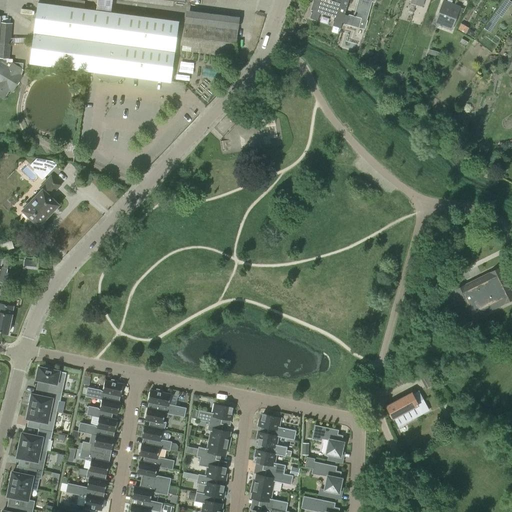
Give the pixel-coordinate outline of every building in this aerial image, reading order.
[(37,3),(28,66),(169,85),(178,22),(84,10),(85,1),(79,0),(39,0),(39,4),(37,3)] [(336,18),(341,4),(341,0),(328,0),(326,0),(313,0),(311,10),(324,15),(324,14),(336,18)] [(342,22),(347,24),(346,25),(365,30),(367,21),(372,2),(374,3),(374,0),(358,0),(355,12),(356,12),(355,16),(354,15),(354,16),(349,15),(349,16),(344,15),(342,22)] [(504,0),(491,18),(496,22),(500,16),(502,17),(511,2),(508,0),(504,0)] [(446,20),(453,4),(443,1),(434,24),(452,31),(454,25),(446,20)] [(461,7),(453,4),(446,20),(454,25),(461,7)] [(0,58),(10,59),(12,24),(0,22),(0,20),(0,16),(0,58)] [(182,50),(234,57),(238,30),(185,23),(182,50)] [(468,33),(471,27),(464,23),(461,29),(468,33)] [(0,95),(3,98),(18,75),(0,63),(0,95)] [(242,139),(252,139),(251,124),(228,125),(229,140),(223,141),(224,150),(231,150),(231,143),(242,142),(242,139)] [(480,144),(476,150),(485,156),(489,149),(480,144)] [(53,161),(36,158),(30,165),(34,170),(33,171),(42,181),(57,165),(53,161)] [(62,185),(51,174),(39,188),(42,191),(24,211),(32,219),(30,221),(29,222),(29,224),(29,225),(30,227),(31,228),(33,229),(35,229),(36,228),(37,227),(39,225),(58,205),(50,198),(62,185)] [(3,257),(2,263),(0,273),(0,282),(5,283),(5,280),(10,282),(12,273),(7,272),(9,259),(3,257)] [(455,290),(470,320),(511,300),(511,293),(500,268),(455,290)] [(13,318),(12,318),(12,315),(14,307),(0,303),(0,332),(8,334),(11,323),(12,324),(13,318)] [(49,383),(48,390),(61,393),(65,373),(66,374),(66,373),(52,370),(52,368),(46,366),(46,369),(38,367),(36,380),(49,383)] [(87,388),(86,396),(120,403),(113,401),(115,395),(120,396),(123,385),(116,383),(117,381),(111,380),(111,382),(104,381),(102,391),(100,391),(100,390),(87,388)] [(147,408),(147,409),(184,417),(186,408),(168,405),(171,395),(162,393),(162,390),(157,389),(156,392),(150,390),(147,402),(153,403),(151,409),(147,408)] [(31,394),(29,407),(56,412),(58,401),(60,401),(61,393),(48,390),(46,397),(31,394)] [(393,419),(406,413),(410,421),(429,411),(419,392),(413,395),(412,393),(386,406),(393,419)] [(88,406),(87,414),(117,421),(117,420),(111,419),(112,413),(117,414),(120,403),(86,396),(85,396),(102,400),(100,409),(98,409),(98,408),(88,406)] [(199,410),(197,419),(223,425),(223,424),(221,424),(222,419),(232,421),(233,414),(232,414),(233,408),(222,406),(223,404),(217,403),(217,404),(215,404),(213,413),(199,410)] [(40,422),(39,429),(52,432),(56,412),(29,407),(26,419),(40,422)] [(144,426),(164,431),(166,423),(165,422),(165,423),(163,422),(165,413),(184,417),(147,409),(144,419),(150,421),(148,427),(144,426)] [(80,423),(78,431),(114,439),(114,438),(108,437),(109,430),(115,432),(117,421),(87,414),(87,415),(99,417),(97,427),(95,427),(95,426),(86,424),(80,423)] [(258,432),(294,440),(296,431),(279,427),(281,418),(278,417),(279,415),(273,414),(273,416),(262,414),(261,420),(260,419),(258,426),(268,428),(267,433),(258,432)] [(211,431),(209,440),(229,444),(230,438),(229,438),(230,432),(222,430),(223,425),(197,419),(197,420),(209,422),(207,431),(211,431)] [(322,439),(329,441),(327,454),(340,456),(343,443),(342,442),(343,436),(338,435),(339,430),(314,425),(312,439),(322,441),(322,439)] [(141,444),(170,450),(172,442),(162,440),(162,441),(160,440),(162,431),(164,431),(144,426),(142,437),(147,438),(146,445),(141,444)] [(22,433),(19,445),(46,451),(49,439),(50,440),(52,432),(39,429),(37,436),(22,433)] [(83,442),(81,450),(105,455),(106,448),(112,449),(114,439),(78,431),(96,435),(94,445),(92,444),(83,442)] [(256,450),(285,456),(287,447),(276,445),(278,437),(294,440),(258,432),(257,438),(259,439),(257,445),(265,446),(264,451),(256,450)] [(199,447),(197,456),(219,461),(220,460),(216,459),(217,454),(225,456),(226,450),(228,451),(229,444),(209,440),(208,449),(199,447)] [(139,462),(158,466),(160,458),(159,459),(157,458),(159,448),(170,451),(170,450),(141,444),(139,455),(144,456),(143,462),(139,462)] [(30,461),(29,468),(42,471),(44,463),(38,461),(40,450),(46,451),(19,445),(17,458),(30,461)] [(88,469),(88,470),(107,474),(109,463),(104,462),(105,455),(81,450),(79,458),(89,460),(91,460),(89,470),(88,469)] [(263,464),(262,470),(293,476),(284,474),(286,465),(274,463),(276,455),(285,457),(285,456),(256,450),(255,456),(257,457),(256,463),(263,464)] [(199,474),(198,475),(225,480),(227,474),(225,474),(226,468),(218,466),(219,461),(197,456),(200,457),(199,466),(208,467),(206,476),(199,474)] [(315,459),(307,457),(305,467),(313,469),(311,474),(320,476),(320,475),(328,477),(325,490),(339,493),(341,479),(340,479),(341,472),(336,471),(337,466),(314,462),(315,459)] [(142,474),(141,481),(169,487),(171,479),(156,476),(154,476),(156,466),(158,467),(158,466),(139,462),(137,473),(142,474)] [(290,474),(298,476),(299,469),(291,467),(290,474)] [(12,472),(9,484),(37,490),(39,478),(41,479),(42,471),(29,468),(27,475),(12,472)] [(68,484),(105,492),(107,481),(102,480),(103,473),(107,474),(88,470),(86,478),(87,478),(87,477),(89,478),(87,488),(68,484)] [(254,480),(252,486),(272,490),(280,492),(282,483),(291,485),(293,476),(262,470),(266,471),(265,476),(257,474),(255,480),(254,480)] [(197,492),(196,493),(223,498),(225,492),(223,492),(224,486),(216,484),(217,479),(225,481),(225,480),(198,475),(197,484),(206,485),(204,494),(197,492)] [(134,487),(132,498),(162,504),(162,503),(150,501),(152,491),(154,492),(167,495),(168,493),(176,495),(178,489),(169,487),(141,481),(140,488),(134,487)] [(21,499),(19,507),(33,509),(34,501),(28,500),(30,489),(37,490),(9,484),(7,496),(21,499)] [(105,492),(68,484),(66,492),(84,496),(84,495),(86,496),(84,506),(90,508),(90,510),(95,511),(96,509),(102,510),(104,499),(99,498),(100,491),(105,492)] [(260,500),(258,506),(288,511),(289,511),(286,511),(288,502),(270,499),(272,490),(252,486),(251,492),(253,493),(252,499),(260,500)] [(204,503),(201,511),(222,511),(223,510),(221,510),(222,504),(214,502),(215,497),(223,499),(223,498),(196,493),(195,502),(204,503)] [(319,511),(338,511),(340,508),(334,507),(335,503),(304,496),(300,508),(317,511),(318,511),(319,511)] [(131,504),(129,511),(148,511),(149,509),(151,509),(151,510),(160,511),(162,504),(132,498),(138,499),(137,506),(131,504)]
